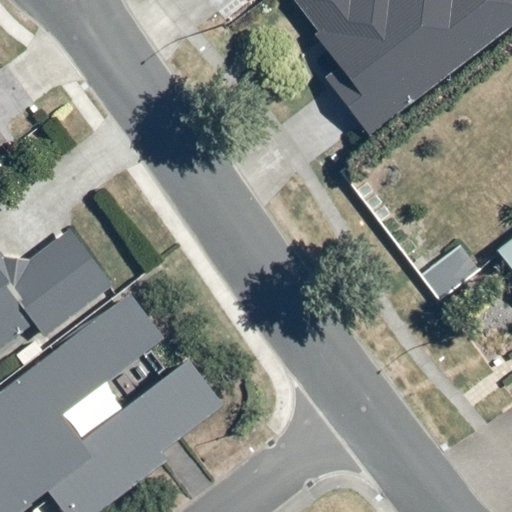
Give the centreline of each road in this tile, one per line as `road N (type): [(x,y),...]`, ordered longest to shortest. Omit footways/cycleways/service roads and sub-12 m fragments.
road 1 (residential): [(80,0),(363,403)]
road 2 (residential): [(219,511),(363,403)]
road 3 (residential): [(363,403),(444,511)]
